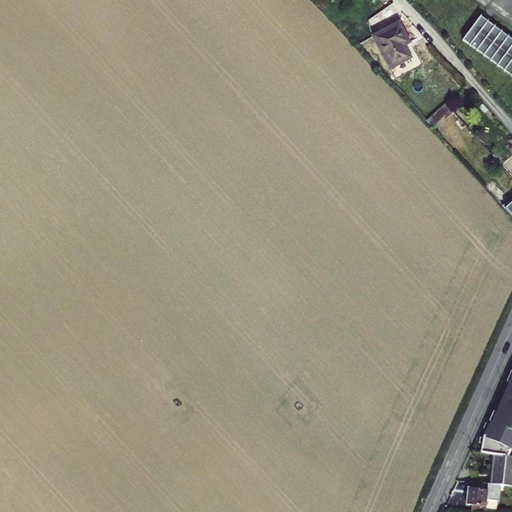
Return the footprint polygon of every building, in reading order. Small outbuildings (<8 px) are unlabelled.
[(511,40),(480,17),(463,40),(511,76),(511,75),(511,40)] [(410,58),(404,47),(400,40),(406,37),(402,30),(398,23),(373,36),(390,68),(410,58)] [(400,40),(404,47),(409,44),(406,37),(400,40)] [(445,104),(426,121),(432,127),(444,116),(446,119),(453,113),(445,104)] [(511,203),(509,200),(502,206),(511,217),(511,203)] [(483,438),(481,454),(509,458),(511,448),(511,381),(493,424),(490,422),(483,438)] [(511,458),(509,458),(494,456),(492,470),(491,485),(501,486),(511,487),(511,458)] [(472,495),(468,495),(467,500),(467,505),(473,506),(473,510),(486,511),(487,501),(499,502),(501,486),(491,485),(473,483),(472,490),(472,495)]
